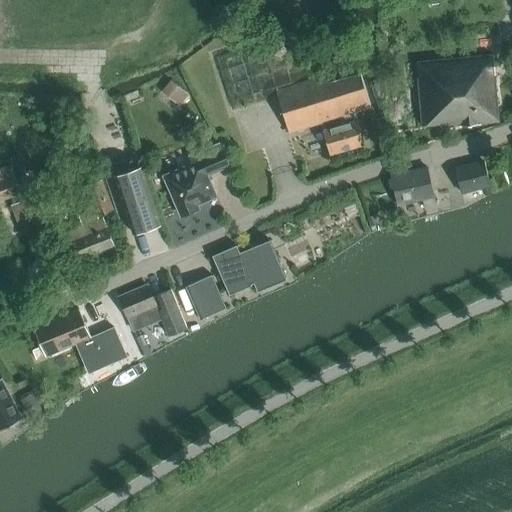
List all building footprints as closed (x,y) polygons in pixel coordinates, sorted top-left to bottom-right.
[(500,122),(494,54),(418,61),(423,124),(441,123),(442,127),(500,122)] [(366,145),(358,120),(356,120),(354,113),(372,108),(361,72),(330,82),(328,73),(277,89),(290,133),(327,122),(330,128),(324,129),(331,155),(366,145)] [(171,80),(162,92),(175,102),(185,91),(171,80)] [(119,165),(143,161),(138,132),(114,136),(119,165)] [(164,176),(182,216),(200,208),(199,205),(218,197),(208,175),(230,166),(221,144),(191,157),(193,163),(164,176)] [(481,166),(454,172),(459,193),(486,186),(481,166)] [(0,170),(0,202),(21,195),(10,167),(0,170)] [(425,210),(438,207),(428,167),(393,175),(400,205),(423,200),(425,210)] [(142,168),(116,177),(134,233),(161,225),(142,168)] [(115,245),(104,217),(100,219),(98,216),(115,209),(103,179),(85,186),(95,209),(79,214),(84,224),(63,233),(73,262),(115,245)] [(21,231),(48,222),(37,195),(11,206),(21,231)] [(238,245),(213,256),(231,295),(232,295),(231,293),(251,284),(252,286),(253,286),(253,284),(255,284),(258,292),(260,292),(259,290),(286,278),(287,280),(288,279),(270,240),(241,253),(238,245)] [(213,275),(187,287),(200,318),(227,307),(213,275)] [(148,285),(120,296),(135,331),(163,319),(170,336),(177,333),(187,328),(183,318),(183,317),(173,295),(171,290),(154,298),(148,285)] [(43,346),(33,350),(37,358),(47,354),(48,357),(79,344),(84,355),(94,351),(102,368),(128,357),(119,334),(95,343),(80,308),(73,311),(58,317),(35,327),(43,346)] [(23,420),(2,379),(0,380),(0,431),(0,432),(23,420)] [(36,391),(20,400),(31,420),(47,411),(36,391)]
